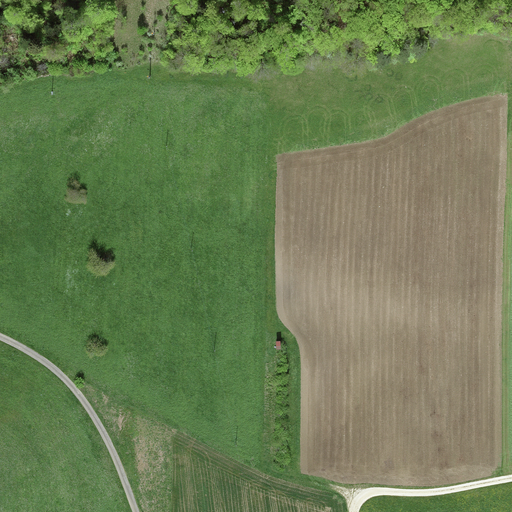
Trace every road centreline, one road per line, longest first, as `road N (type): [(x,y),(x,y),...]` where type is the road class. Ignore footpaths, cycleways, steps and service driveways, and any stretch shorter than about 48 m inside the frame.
road 1 (track): [(134,511),(78,390),(53,365),(0,336)]
road 2 (track): [(352,511),(369,491),(511,477)]
